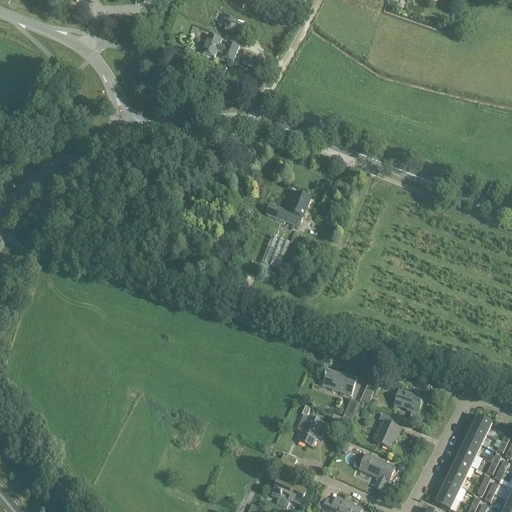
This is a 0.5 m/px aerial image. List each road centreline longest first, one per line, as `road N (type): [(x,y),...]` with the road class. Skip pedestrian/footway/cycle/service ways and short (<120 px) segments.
road 1 (residential): [(467,395),(31,253),(0,233)]
road 2 (unknown): [(251,326),(175,494),(57,379),(85,271)]
road 3 (tertiary): [(511,214),(291,130),(203,122),(129,137)]
road 4 (unclassified): [(129,137),(112,88),(90,58),(0,13)]
road 5 (unknown): [(73,319),(228,376)]
road 6 (tertiary): [(0,215),(67,162),(129,137)]
road 7 (track): [(254,123),(319,0)]
road 8 (residential): [(405,511),(467,395)]
